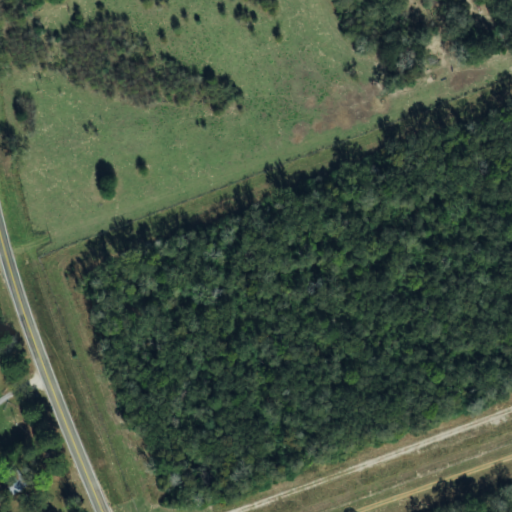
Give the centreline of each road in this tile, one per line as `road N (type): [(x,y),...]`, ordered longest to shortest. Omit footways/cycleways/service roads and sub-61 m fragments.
road 1 (tertiary): [(102,511),(0,231)]
road 2 (track): [(371,511),(511,459)]
